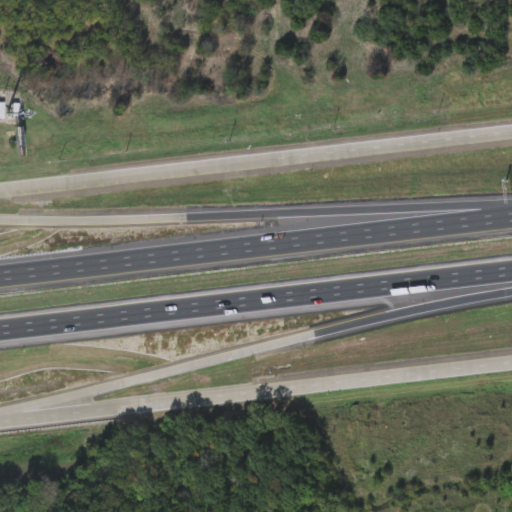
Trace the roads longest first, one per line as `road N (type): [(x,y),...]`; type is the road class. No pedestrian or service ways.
road 1 (motorway): [(0,415),(511,290)]
road 2 (motorway): [(0,328),(511,269)]
road 3 (motorway): [(511,216),(0,273)]
road 4 (secondary): [(511,132),(0,187)]
road 5 (secondary): [(0,416),(511,361)]
road 6 (motorway): [(511,201),(0,218)]
